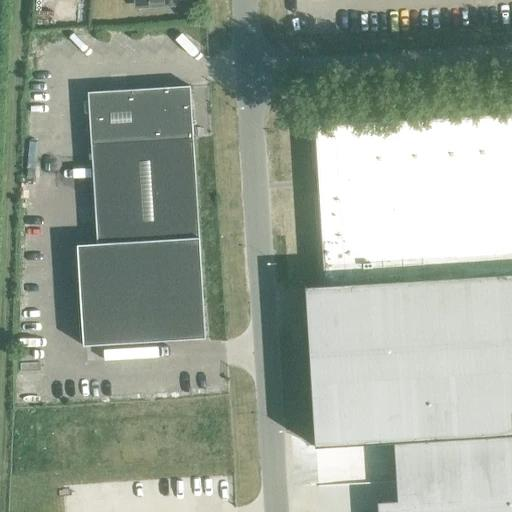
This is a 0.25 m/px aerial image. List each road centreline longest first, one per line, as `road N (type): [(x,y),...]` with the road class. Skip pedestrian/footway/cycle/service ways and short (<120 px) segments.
road 1 (unknown): [(250,74),(70,80),(53,116),(48,213),(59,350),(83,369),(168,365)]
road 2 (unclassified): [(279,511),(250,74)]
road 3 (unclassified): [(250,74),(511,52)]
